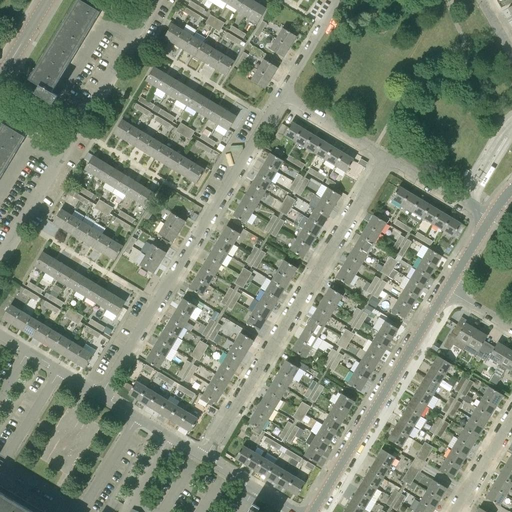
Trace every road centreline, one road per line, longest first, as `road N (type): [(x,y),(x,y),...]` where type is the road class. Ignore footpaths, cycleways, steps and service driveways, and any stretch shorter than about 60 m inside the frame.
road 1 (residential): [(101,394),(280,94)]
road 2 (residential): [(203,456),(384,159)]
road 3 (residential): [(0,259),(155,0)]
road 4 (tertiary): [(446,289),(313,511)]
road 5 (residential): [(384,159),(280,94)]
road 6 (residential): [(489,219),(384,159)]
